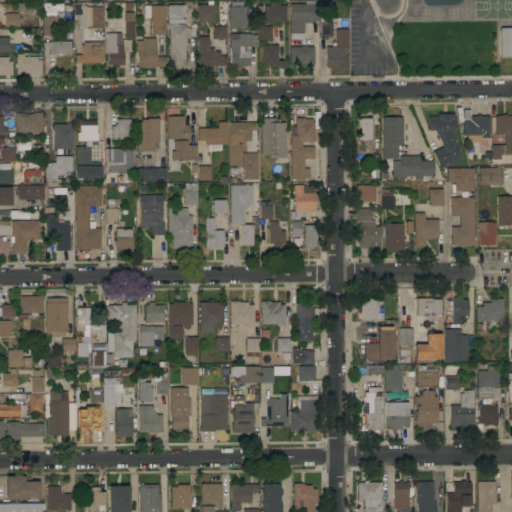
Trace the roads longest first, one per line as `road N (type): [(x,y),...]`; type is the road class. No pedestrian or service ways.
road 1 (residential): [(337,92),(339,511)]
road 2 (residential): [(339,457),(0,458)]
road 3 (residential): [(0,276),(338,275)]
road 4 (residential): [(337,92),(0,93)]
road 5 (residential): [(337,92),(511,89)]
road 6 (residential): [(339,457),(511,455)]
road 7 (residential): [(338,275),(469,273)]
